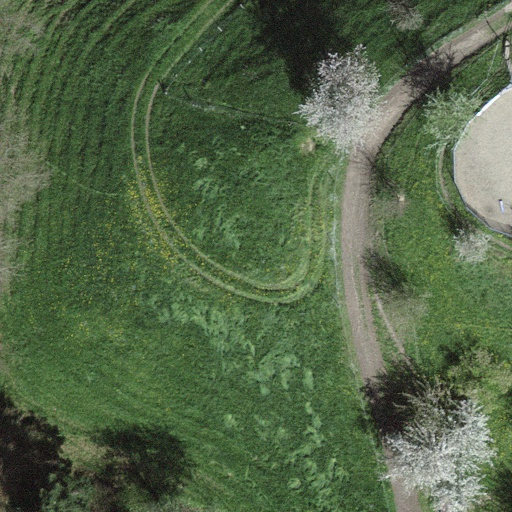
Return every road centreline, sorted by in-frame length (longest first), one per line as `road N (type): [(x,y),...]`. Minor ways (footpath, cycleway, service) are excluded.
road 1 (track): [(369,139),(324,164),(315,260),(294,288),(246,289),(182,247),(146,178),(142,102),(220,0)]
road 2 (track): [(406,511),(355,289),(361,160),(402,93),(511,10)]
